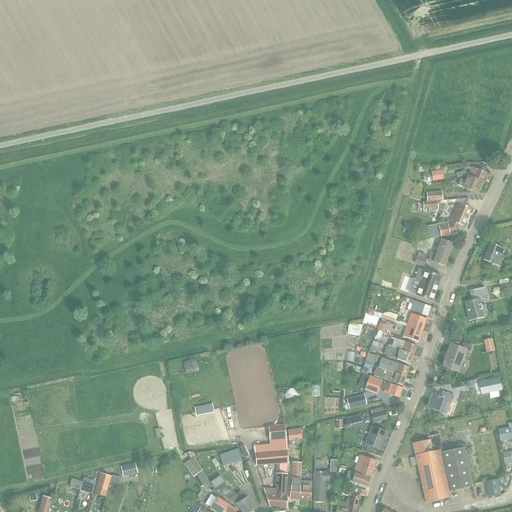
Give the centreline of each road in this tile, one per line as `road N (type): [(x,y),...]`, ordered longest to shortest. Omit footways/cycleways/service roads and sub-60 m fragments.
road 1 (unclassified): [(0,148),(511,34)]
road 2 (residential): [(366,511),(458,259),(511,152)]
